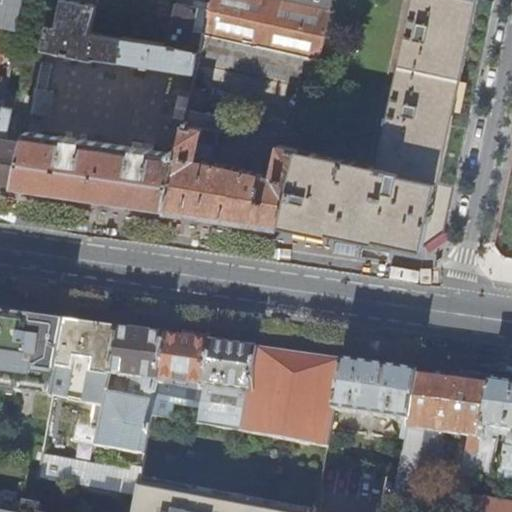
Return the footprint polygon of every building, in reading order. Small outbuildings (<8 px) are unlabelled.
[(0,0),(0,22),(8,24),(20,27),(22,15),(25,0),(0,0)] [(149,66),(197,73),(199,66),(200,61),(202,50),(169,45),(133,39),(91,32),(97,4),(80,0),(63,0),(57,25),(50,24),(45,48),(94,59),(94,57),(149,66)] [(212,0),(211,10),(208,22),(206,33),(319,60),(332,0),(212,0)] [(288,197),(281,225),(426,246),(445,233),(495,3),(482,0),(413,0),(377,166),(299,148),(288,197)] [(169,45),(202,50),(206,33),(195,31),(200,8),(178,3),(169,45)] [(195,31),(206,33),(208,22),(211,10),(200,8),(195,31)] [(200,61),(313,87),(316,70),(319,60),(206,33),(202,50),(200,61)] [(42,61),(45,48),(16,42),(14,55),(42,61)] [(0,122),(5,98),(8,84),(9,78),(1,76),(0,78),(0,122)] [(54,91),(36,87),(31,112),(48,116),(54,91)] [(238,218),(281,225),(288,197),(299,148),(307,113),(296,110),(287,145),(280,144),(273,176),(247,170),(249,161),(244,160),(242,169),(213,162),(224,117),(201,111),(205,89),(194,87),(178,154),(176,165),(165,208),(238,218)] [(0,182),(6,183),(15,184),(25,141),(8,137),(15,100),(5,98),(0,122),(0,182)] [(132,203),(165,208),(176,165),(178,154),(153,150),(154,146),(133,142),(132,147),(87,140),(87,135),(82,134),(81,139),(74,138),(75,133),(67,132),(66,137),(27,131),(25,141),(15,184),(63,191),(63,193),(125,202),(132,203)] [(20,316),(0,312),(0,394),(18,397),(18,393),(35,395),(36,387),(55,389),(68,323),(34,318),(20,316)] [(87,404),(104,407),(107,392),(109,382),(111,376),(115,351),(119,330),(95,327),(68,323),(53,398),(68,401),(76,362),(94,363),(87,404)] [(159,380),(166,337),(145,334),(119,330),(115,351),(111,376),(131,378),(130,382),(135,384),(133,389),(127,396),(107,392),(104,407),(97,448),(147,455),(153,417),(155,406),(160,381),(159,380)] [(210,352),(212,343),(202,342),(189,340),(166,337),(159,380),(160,381),(204,389),(205,385),(207,376),(210,352)] [(336,412),(345,362),(307,356),(291,354),(252,349),(212,343),(210,352),(207,376),(205,385),(251,391),(244,433),(330,448),(336,412)] [(94,363),(76,362),(68,401),(87,404),(94,363)] [(385,367),(345,362),(336,412),(389,419),(405,422),(402,441),(407,442),(420,372),(385,367)] [(459,378),(420,372),(407,442),(406,450),(401,474),(418,477),(425,432),(439,434),(437,447),(443,448),(445,435),(471,438),(469,452),(480,454),(484,435),(493,382),(459,378)] [(155,406),(153,417),(199,425),(202,403),(204,393),(204,389),(160,381),(155,406)] [(511,384),(493,382),(484,435),(480,454),(480,457),(495,461),(499,436),(509,438),(508,447),(506,447),(502,471),(511,471),(511,384)] [(251,391),(205,385),(204,389),(204,393),(202,403),(199,425),(222,429),(244,433),(251,391)] [(495,461),(480,457),(479,461),(478,469),(491,473),(495,461)] [(39,480),(58,484),(62,461),(43,458),(39,480)] [(463,478),(475,480),(478,469),(479,461),(467,459),(463,478)] [(167,511),(171,491),(142,486),(137,511),(41,511),(43,506),(25,503),(23,511),(167,511)] [(278,511),(171,491),(167,511),(278,511)] [(511,511),(511,504),(472,498),(469,511),(511,511)]
